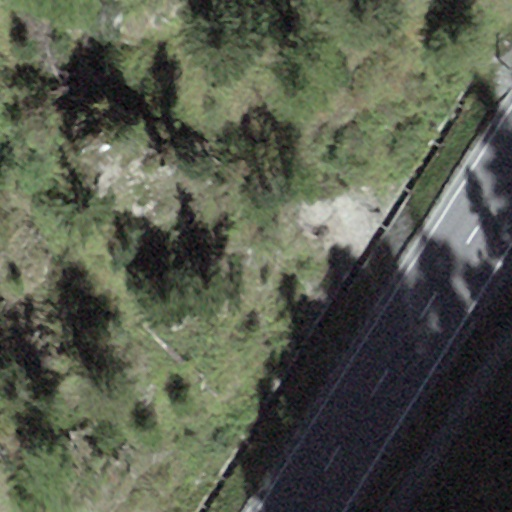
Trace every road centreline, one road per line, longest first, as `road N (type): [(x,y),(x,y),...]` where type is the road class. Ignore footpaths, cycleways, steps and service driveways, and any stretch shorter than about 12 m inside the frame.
road 1 (primary): [(511,181),(306,511)]
road 2 (track): [(400,511),(511,343)]
